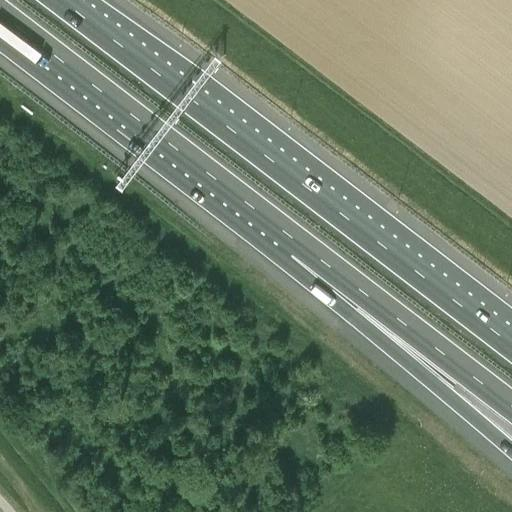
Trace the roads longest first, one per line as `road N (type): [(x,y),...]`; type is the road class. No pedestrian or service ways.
road 1 (motorway): [(511,348),(56,0)]
road 2 (motorway): [(0,16),(299,248)]
road 3 (motorway): [(299,248),(511,450)]
road 4 (motorway): [(299,248),(511,408)]
